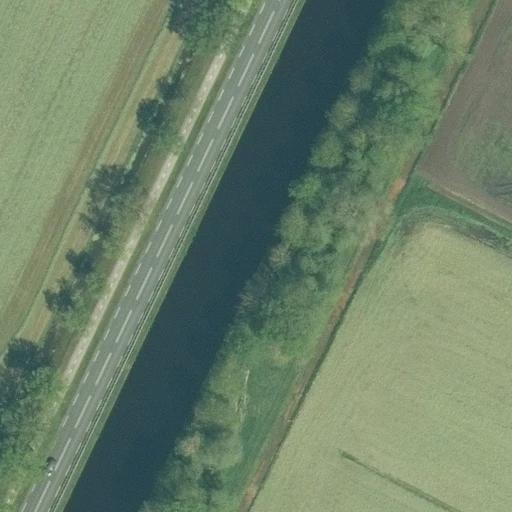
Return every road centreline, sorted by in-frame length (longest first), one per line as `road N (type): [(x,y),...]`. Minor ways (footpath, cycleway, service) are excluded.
road 1 (primary): [(32,511),(275,0)]
road 2 (track): [(400,0),(159,511)]
